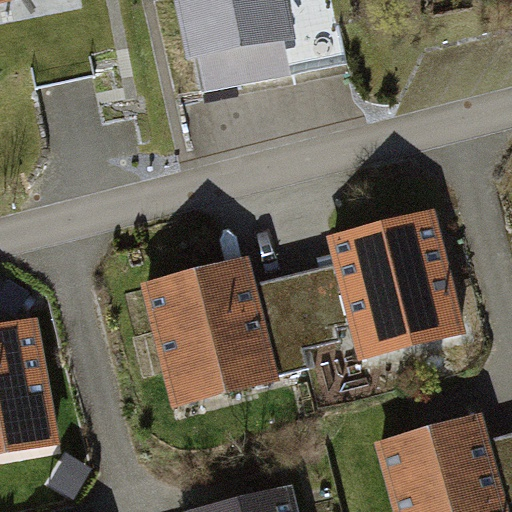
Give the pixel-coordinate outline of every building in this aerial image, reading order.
[(0,0),(0,15),(79,1),(78,0),(0,0)] [(285,0),(170,0),(184,71),(295,49),(285,0)] [(464,345),(431,220),(327,247),(334,274),(349,329),(360,373),(464,345)] [(252,296),(246,271),(144,298),(175,417),(277,390),(275,382),(252,296)] [(334,274),(252,296),(275,382),(304,375),(298,352),(328,345),(325,335),(349,329),(334,274)] [(36,330),(0,336),(0,463),(58,453),(36,330)] [(477,426),(374,454),(390,511),(500,511),(484,451),(477,426)] [(511,511),(511,442),(484,451),(500,511),(511,511)] [(295,511),(291,496),(223,511),(295,511)]
